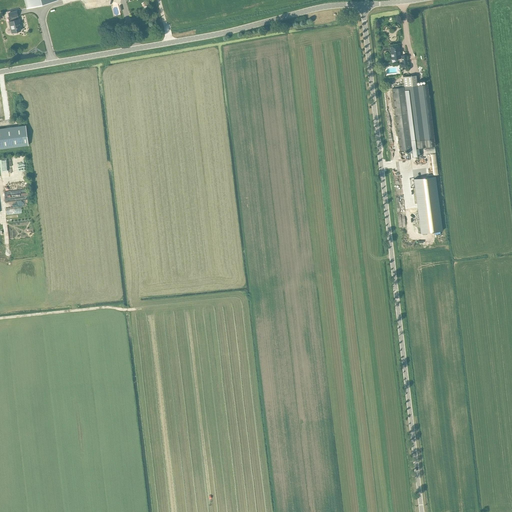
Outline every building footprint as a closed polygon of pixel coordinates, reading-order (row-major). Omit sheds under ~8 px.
[(24,0),(26,9),(58,0),(24,0)] [(9,21),(12,33),(20,31),(19,24),(20,24),(19,19),(18,19),(18,16),(17,11),(8,13),(10,18),(11,21),(9,21)] [(399,62),(399,68),(408,67),(406,55),(401,56),(399,46),(390,47),(391,52),(390,52),(391,59),(399,58),(399,62)] [(403,87),(391,88),(397,150),(405,150),(406,153),(410,153),(411,157),(417,156),(417,148),(434,146),(427,83),(419,84),(418,82),(415,82),(415,75),(402,77),(403,87)] [(0,128),(0,148),(29,145),(26,125),(0,128)] [(5,163),(6,172),(13,171),(12,158),(0,159),(1,164),(5,163)] [(414,179),(421,233),(443,230),(436,176),(414,179)]
